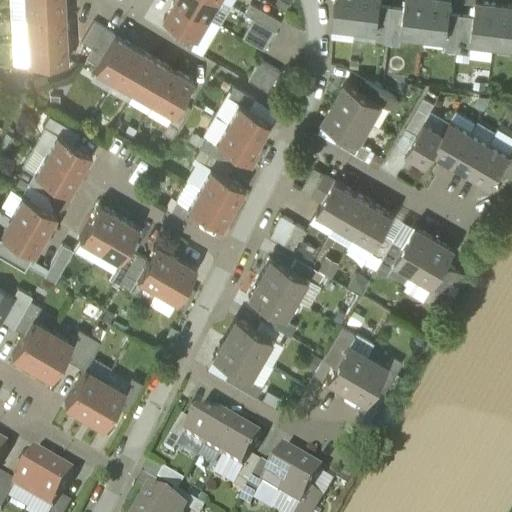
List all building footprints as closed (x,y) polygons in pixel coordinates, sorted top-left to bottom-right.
[(63,0),(23,0),(24,20),(64,18),(63,0)] [(209,19),(177,0),(174,0),(163,19),(181,29),(198,39),(209,19)] [(220,0),(177,0),(209,19),(220,0)] [(357,0),(334,0),(331,24),(354,27),(357,0)] [(380,0),(357,0),(354,27),(376,30),(377,30),(380,6),(380,0)] [(427,0),(404,0),(403,9),(401,32),(401,33),(423,35),(427,0)] [(450,0),(427,0),(423,35),(446,38),(449,15),(450,0)] [(498,4),(475,1),(473,18),(470,41),(471,41),(493,44),(498,4)] [(281,21),(250,3),(244,13),(254,19),(275,31),(281,21)] [(511,5),(498,4),(493,44),(511,46),(511,5)] [(392,8),(380,6),(377,30),(376,30),(375,42),(387,44),(392,8)] [(403,9),(392,8),(387,44),(400,45),(401,33),(401,32),(403,9)] [(461,16),(449,15),(446,38),(444,51),(457,52),(461,16)] [(473,18),(461,16),(457,52),(469,54),(471,41),(470,41),(473,18)] [(64,18),(24,20),(25,42),(65,40),(64,18)] [(275,31),(254,19),(243,38),(264,51),(275,31)] [(103,29),(93,23),(81,44),(91,50),(103,29)] [(91,50),(85,60),(96,66),(114,35),(104,29),(103,29),(91,50)] [(198,39),(181,29),(175,39),(195,51),(201,41),(198,39)] [(96,66),(94,70),(114,81),(134,47),(114,35),(96,66)] [(65,40),(25,42),(26,65),(66,63),(65,40)] [(134,47),(114,81),(133,93),(153,58),(134,47)] [(172,69),(153,58),(133,93),(152,104),(172,69)] [(269,66),(259,60),(247,81),(257,87),(269,66)] [(269,66),(257,87),(267,93),(279,72),(269,66)] [(172,69),(152,104),(172,115),(179,103),(192,81),(172,69)] [(397,98),(365,80),(360,90),(380,102),(391,108),(397,98)] [(360,90),(346,82),(334,102),(369,122),(380,102),(360,90)] [(253,98),(233,86),(227,96),(237,103),(247,108),(253,98)] [(423,98),(405,129),(415,135),(424,120),(434,104),(423,98)] [(369,122),(334,102),(323,122),(340,132),(357,142),(369,122)] [(183,105),(179,103),(172,115),(161,134),(171,140),(189,109),(183,105)] [(247,108),(237,103),(226,122),(260,143),(272,123),(247,108)] [(79,132),(48,114),(41,125),(55,133),(55,132),(73,142),(79,132)] [(470,130),(450,119),(443,131),(444,132),(433,151),(452,162),(470,130)] [(443,131),(424,120),(415,135),(405,152),(426,164),(433,151),(444,132),(443,131)] [(260,143),(226,122),(214,142),(236,155),(249,162),(260,143)] [(490,142),(470,130),(452,162),(471,173),(490,142)] [(73,142),(55,132),(55,133),(44,152),(79,172),(90,152),(73,142)] [(357,142),(340,132),(334,142),(365,160),(371,150),(357,142)] [(214,142),(205,137),(199,148),(230,166),(236,155),(214,142)] [(509,153),(490,142),(471,173),(491,185),(500,170),(509,153)] [(230,166),(199,148),(193,158),(209,167),(224,176),(230,166)] [(511,148),(509,153),(500,170),(510,176),(511,172),(511,148)] [(79,172),(44,152),(32,172),(67,192),(79,172)] [(224,176),(209,167),(197,187),(232,207),(244,187),(224,176)] [(324,174),(314,168),(301,189),(312,194),(324,174)] [(334,180),(324,174),(312,194),(322,200),(334,180)] [(354,191),(334,180),(322,200),(316,212),(336,223),(354,191)] [(232,207),(197,187),(186,207),(196,213),(221,227),(232,207)] [(373,202),(354,191),(336,223),(355,234),(373,202)] [(55,213),(20,193),(9,213),(44,233),(55,213)] [(186,207),(175,201),(169,211),(190,223),(196,213),(186,207)] [(393,214),(373,202),(355,234),(375,246),(383,231),(393,214)] [(118,214),(98,203),(79,237),(78,238),(98,249),(118,214)] [(44,233),(9,213),(0,228),(0,234),(29,251),(32,253),(44,233)] [(138,226),(118,214),(98,249),(118,261),(126,247),(138,226)] [(281,215),(269,236),(283,244),(295,223),(281,215)] [(305,229),(295,223),(283,244),(293,250),(305,229)] [(434,238),(414,226),(404,244),(394,261),(395,261),(414,272),(434,238)] [(393,237),(383,231),(375,246),(371,252),(381,258),(393,238),(393,237)] [(29,251),(0,234),(0,249),(22,263),(29,251)] [(399,241),(393,238),(381,258),(376,268),(387,274),(395,261),(394,261),(404,244),(399,241)] [(434,238),(414,272),(433,284),(434,284),(446,264),(454,249),(434,238)] [(61,243),(43,274),(54,280),(72,249),(61,243)] [(146,259),(136,278),(155,290),(176,255),(156,243),(146,259)] [(118,261),(108,278),(118,284),(136,253),(126,247),(118,261)] [(140,256),(136,253),(118,284),(128,290),(136,278),(146,259),(140,256)] [(176,255),(155,290),(175,301),(185,284),(195,266),(176,255)] [(289,269),(270,258),(259,277),(293,298),(305,278),(289,269)] [(322,274),(295,259),(289,269),(305,278),(316,284),(322,274)] [(446,264),(434,284),(433,284),(426,297),(437,304),(456,270),(446,264)] [(293,298),(259,277),(247,297),(263,307),(282,318),(282,317),(293,298)] [(175,301),(173,305),(184,310),(196,290),(185,284),(175,301)] [(0,317),(0,319),(13,327),(29,299),(31,295),(17,288),(13,295),(0,317)] [(0,317),(13,295),(0,288),(0,317)] [(40,306),(29,299),(13,327),(23,333),(31,319),(32,319),(40,306)] [(282,318),(263,307),(257,317),(263,320),(283,332),(289,335),(295,325),(282,317),(282,318)] [(257,330),(235,318),(224,338),(258,358),(270,338),(257,330)] [(23,333),(11,354),(31,365),(51,330),(32,319),(31,319),(23,333)] [(283,332),(263,320),(257,330),(270,338),(277,342),(283,332)] [(341,326),(323,357),(333,363),(345,342),(352,332),(341,326)] [(77,328),(70,341),(71,342),(62,356),(73,362),(89,335),(77,328)] [(51,330),(31,365),(50,377),(62,356),(71,342),(70,341),(51,330)] [(100,341),(89,335),(73,362),(83,369),(83,368),(84,368),(100,341)] [(258,358),(224,338),(212,358),(230,368),(247,378),(258,358)] [(333,363),(325,377),(345,389),(365,354),(345,342),(333,363)] [(365,354),(345,389),(365,400),(373,387),(385,366),(365,354)] [(385,366),(373,387),(383,392),(401,361),(391,355),(385,366)] [(83,369),(63,402),(83,414),(103,379),(84,368),(83,368),(83,369)] [(247,378),(230,368),(224,378),(254,396),(260,386),(247,378)] [(141,383),(130,377),(122,390),(123,391),(115,405),(125,411),(141,383)] [(122,390),(103,379),(83,414),(103,426),(115,405),(123,391),(122,390)] [(221,417),(202,405),(191,422),(183,437),(203,449),(221,417)] [(181,417),(163,447),(173,453),(183,437),(191,422),(181,417)] [(221,417),(203,449),(222,460),(241,428),(221,417)] [(241,428),(222,460),(242,471),(251,457),(261,439),(241,428)] [(301,463),(281,451),(271,469),(261,486),(262,486),(281,497),(281,498),(301,463)] [(16,484),(13,489),(14,489),(33,500),(53,466),(33,454),(16,484)] [(242,471),(233,488),(243,494),(261,463),(251,457),(242,471)] [(261,463),(243,494),(254,500),(262,486),(261,486),(271,469),(261,463)] [(321,474),(301,463),(281,498),(300,509),(301,509),(311,492),(321,474)] [(73,477),(53,466),(33,500),(52,511),(53,511),(61,498),(73,477)] [(183,481),(163,470),(157,480),(173,489),(177,491),(183,481)] [(5,478),(0,487),(0,511),(1,511),(14,489),(13,489),(16,484),(5,478)] [(177,491),(173,489),(167,499),(185,510),(188,511),(201,511),(204,507),(177,491)] [(167,499),(150,490),(139,510),(142,511),(183,511),(185,510),(167,499)] [(311,492),(301,509),(300,509),(297,511),(313,511),(321,498),(311,492)] [(281,498),(281,497),(273,511),(297,511),(300,509),(281,498)] [(61,498),(53,511),(52,511),(51,511),(66,511),(71,504),(61,498)]
